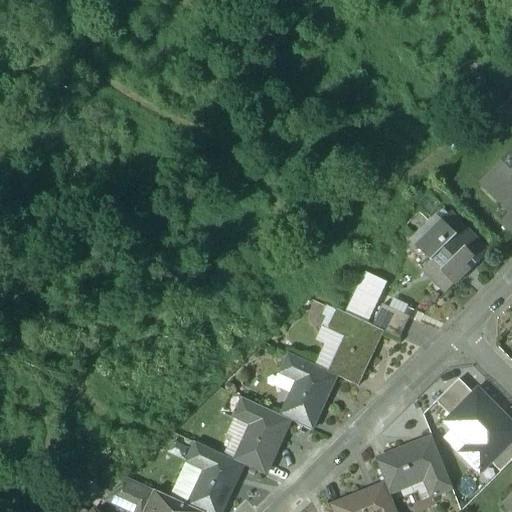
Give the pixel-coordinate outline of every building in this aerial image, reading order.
[(511,164),(511,166),(507,162),(484,185),(511,212),(511,213),(511,164)] [(511,213),(511,212),(501,222),(505,227),(511,220),(511,213)] [(450,216),(418,249),(455,286),(488,253),(450,216)] [(410,319),(383,306),(373,328),(383,333),(400,340),(410,319)] [(345,337),(328,373),(337,377),(358,387),(383,333),(373,328),(336,311),(327,329),(345,337)] [(298,382),(282,418),(289,421),(312,432),(337,377),(328,373),(290,355),(281,375),(298,382)] [(459,380),(436,403),(451,418),(474,395),(459,380)] [(511,425),(478,391),(474,395),(451,418),(462,429),(457,434),(469,447),(461,455),(480,474),(511,442),(511,425)] [(282,418),(243,400),(234,418),(251,426),(234,462),(244,467),(264,476),(289,421),(282,418)] [(432,440),(377,463),(386,485),(390,494),(426,479),(433,496),(452,489),(432,440)] [(511,442),(491,463),(501,474),(511,462),(511,442)] [(234,462),(196,445),(187,464),(206,472),(190,508),(199,511),(223,511),(244,467),(234,462)] [(119,475),(100,493),(107,500),(125,481),(119,475)] [(152,511),(161,494),(127,480),(125,481),(107,500),(106,501),(129,511),(152,511)] [(386,485),(330,507),(332,511),(396,511),(390,494),(386,485)] [(199,511),(190,508),(161,494),(152,511),(199,511)]
